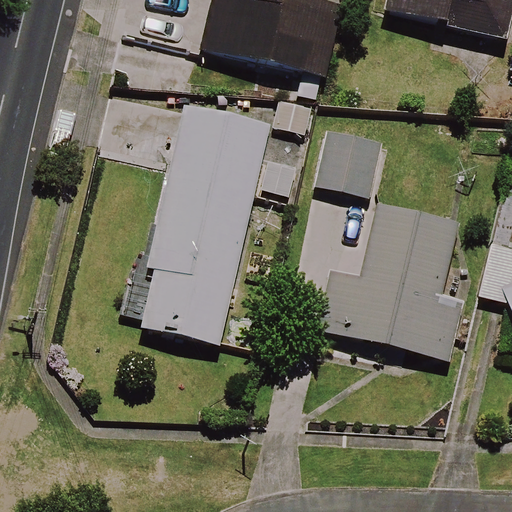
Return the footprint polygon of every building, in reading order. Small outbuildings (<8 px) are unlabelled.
[(226,0),(224,6),(209,2),(194,60),(316,91),(335,20),(316,15),(319,0),(226,0)] [(511,0),(387,0),(382,24),(500,53),(511,0)] [(262,134),(178,115),(141,280),(148,281),(135,339),(212,356),(262,134)] [(373,151),(318,141),(308,197),(363,207),(373,151)] [(511,192),(501,190),(477,308),(502,313),(511,343),(511,192)] [(451,233),(371,214),(352,291),(324,284),(310,339),(442,371),(456,313),(433,307),(451,233)]
